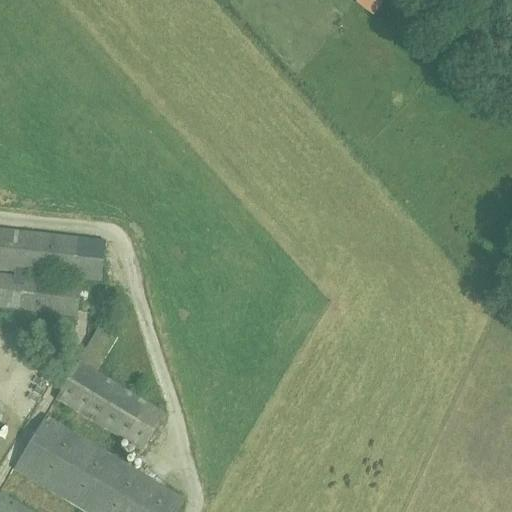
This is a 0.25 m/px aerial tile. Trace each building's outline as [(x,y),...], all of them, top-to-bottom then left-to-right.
[(382,20),(394,9),(384,0),(368,0),(365,4),(382,20)] [(0,271),(100,283),(105,241),(0,230),(0,271)] [(0,308),(76,317),(80,284),(0,274),(0,308)] [(141,452),(164,413),(97,373),(117,340),(98,328),(54,400),(141,452)] [(80,511),(177,511),(185,500),(46,417),(13,471),(80,511)] [(0,511),(29,511),(0,494),(0,511)]
